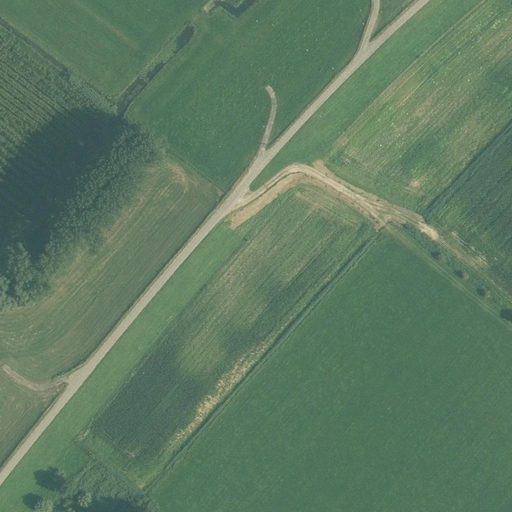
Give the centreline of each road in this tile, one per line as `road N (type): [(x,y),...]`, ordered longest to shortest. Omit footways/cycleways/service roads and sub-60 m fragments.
road 1 (unclassified): [(0,485),(225,207),(429,0)]
road 2 (track): [(225,207),(298,167),(373,209),(390,231)]
road 3 (track): [(373,209),(425,232),(511,303)]
